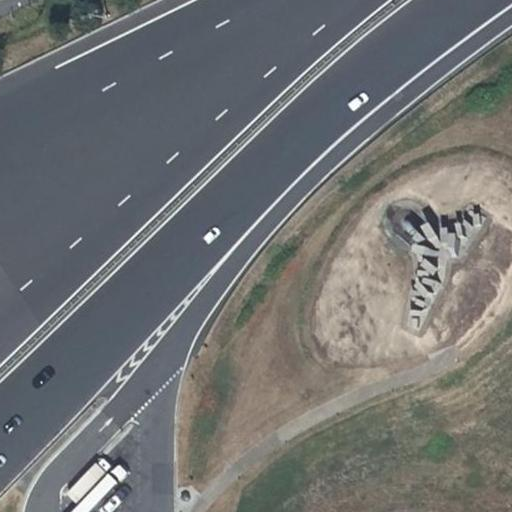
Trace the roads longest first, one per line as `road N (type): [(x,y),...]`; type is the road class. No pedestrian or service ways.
road 1 (motorway): [(0,430),(322,107),(460,0)]
road 2 (motorway): [(145,390),(211,284),(315,167),(417,81),(511,16)]
road 3 (motorway): [(294,0),(0,171)]
